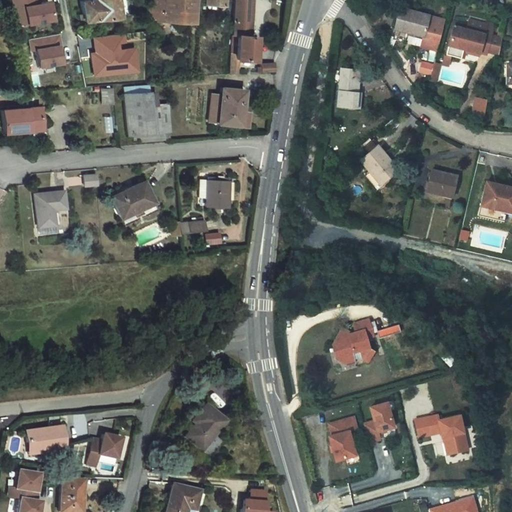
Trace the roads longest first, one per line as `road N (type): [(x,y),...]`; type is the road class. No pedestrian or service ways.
road 1 (residential): [(1,168),(277,145)]
road 2 (residential): [(331,0),(413,111),(492,146)]
road 3 (unknown): [(273,419),(294,410),(298,341),(342,318),(375,318)]
road 4 (primary): [(277,145),(255,314)]
road 5 (unknown): [(291,484),(256,489),(132,478)]
road 6 (primary): [(259,359),(299,511)]
road 7 (residential): [(156,392),(0,411)]
road 8 (primary): [(313,0),(277,145)]
road 9 (residential): [(156,392),(125,511)]
